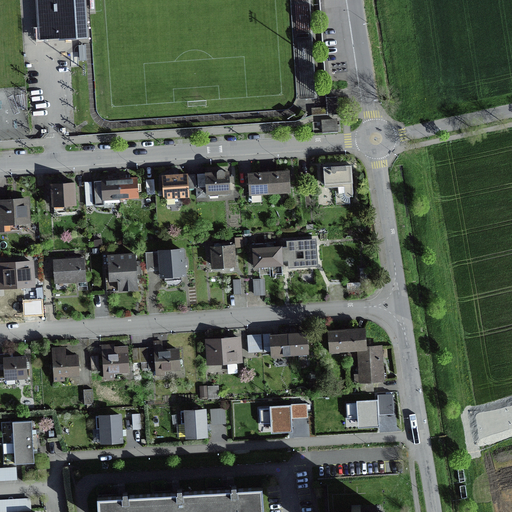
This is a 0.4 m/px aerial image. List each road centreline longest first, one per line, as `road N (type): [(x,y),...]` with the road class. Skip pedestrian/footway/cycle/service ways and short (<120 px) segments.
road 1 (residential): [(400,303),(0,330)]
road 2 (residential): [(420,435),(61,457),(56,485)]
road 3 (residential): [(375,138),(0,167)]
road 4 (residential): [(400,303),(375,138)]
road 5 (residential): [(375,138),(353,0)]
road 6 (residential): [(511,110),(375,138)]
road 7 (residential): [(420,435),(400,303)]
